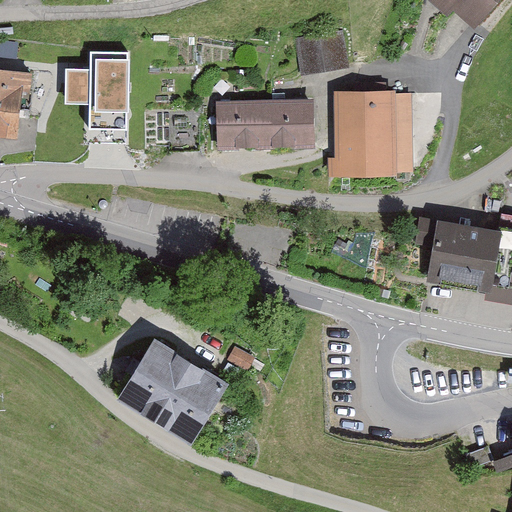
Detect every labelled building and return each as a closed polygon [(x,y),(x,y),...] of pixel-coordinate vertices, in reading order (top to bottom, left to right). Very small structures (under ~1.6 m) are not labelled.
[(492,0),(423,0),(447,22),(452,16),(466,29),(492,0)] [(340,35),(300,42),(305,70),(345,63),(340,35)] [(121,57),(79,55),(78,73),(62,72),(60,105),(74,106),(73,141),(117,143),(121,57)] [(30,76),(0,73),(0,139),(11,141),(15,95),(28,96),(30,76)] [(387,95),(331,95),(330,178),(387,179),(387,95)] [(312,144),(311,103),(272,104),(273,145),(312,144)] [(273,145),(272,104),(219,105),(220,146),(273,145)] [(511,234),(422,221),(418,246),(428,248),(422,286),(485,295),(486,290),(511,293),(511,234)] [(255,358),(235,347),(228,360),(248,371),(255,358)] [(227,389),(156,348),(124,402),(196,443),(227,389)]
